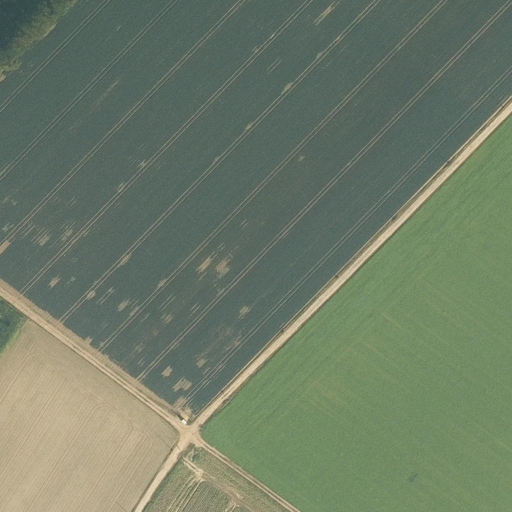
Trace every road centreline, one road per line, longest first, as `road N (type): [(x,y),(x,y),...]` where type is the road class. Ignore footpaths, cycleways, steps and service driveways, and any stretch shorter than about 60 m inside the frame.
road 1 (track): [(146,511),(192,440),(511,119)]
road 2 (track): [(0,294),(288,511)]
